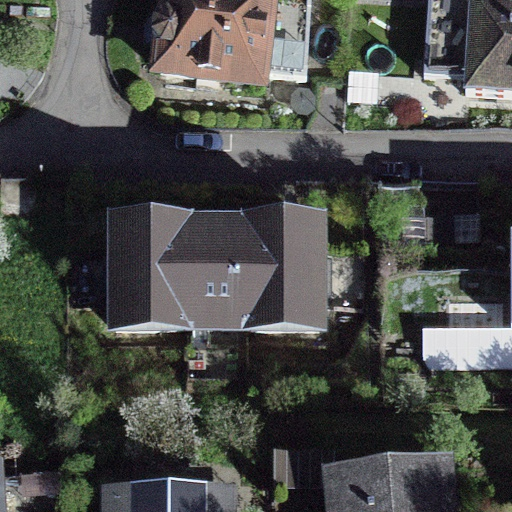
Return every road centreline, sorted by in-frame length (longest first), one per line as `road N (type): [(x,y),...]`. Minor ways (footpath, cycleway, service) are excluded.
road 1 (residential): [(73,150),(511,158)]
road 2 (residential): [(73,150),(83,0)]
